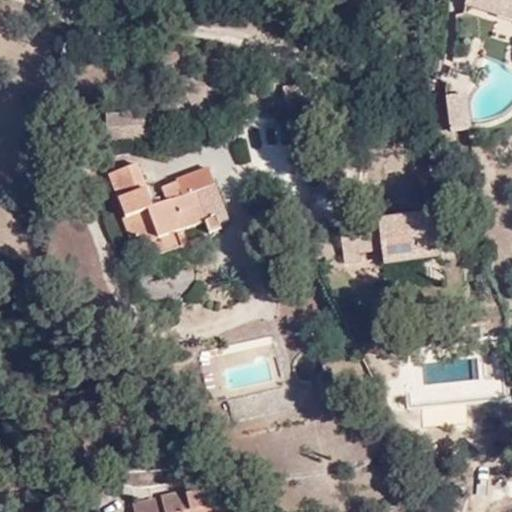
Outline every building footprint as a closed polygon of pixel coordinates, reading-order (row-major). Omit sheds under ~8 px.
[(511,0),(466,0),(467,27),(511,27),(511,0)] [(442,96),(447,130),(467,128),(462,93),(442,96)] [(155,106),(120,117),(128,143),(163,132),(155,106)] [(147,248),(179,238),(204,230),(207,240),(222,236),(220,230),(229,227),(217,190),(184,201),(180,187),(166,192),(170,206),(155,212),(140,170),(110,180),(133,252),(147,248)] [(349,232),(353,259),(377,255),(379,271),(435,262),(429,221),(349,232)] [(339,268),(354,267),(353,259),(349,232),(333,235),(339,268)] [(179,238),(147,248),(153,265),(184,254),(179,238)] [(250,511),(249,501),(230,504),(228,490),(192,497),(191,493),(172,497),(159,511),(250,511)] [(159,511),(172,497),(149,500),(150,511),(159,511)]
